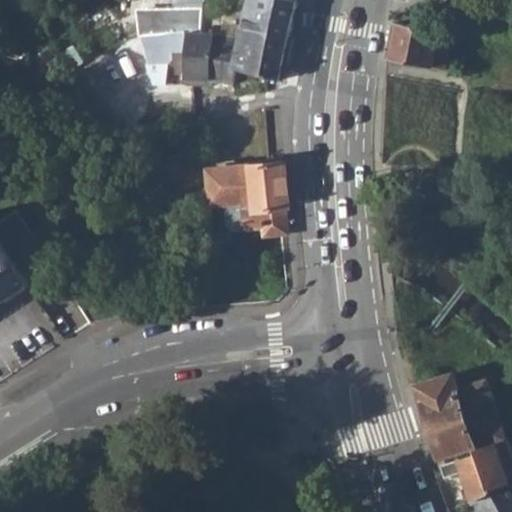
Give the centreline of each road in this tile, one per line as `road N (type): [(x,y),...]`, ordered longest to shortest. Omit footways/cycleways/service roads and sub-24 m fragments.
road 1 (primary): [(350,0),(332,97),(331,168),(351,347)]
road 2 (tertiary): [(141,374),(192,382),(278,376),(329,368),(351,347)]
road 3 (tertiary): [(351,347),(275,333),(141,374)]
road 4 (primary): [(351,347),(373,436),(406,511)]
road 5 (tertiary): [(141,374),(107,383),(0,451)]
